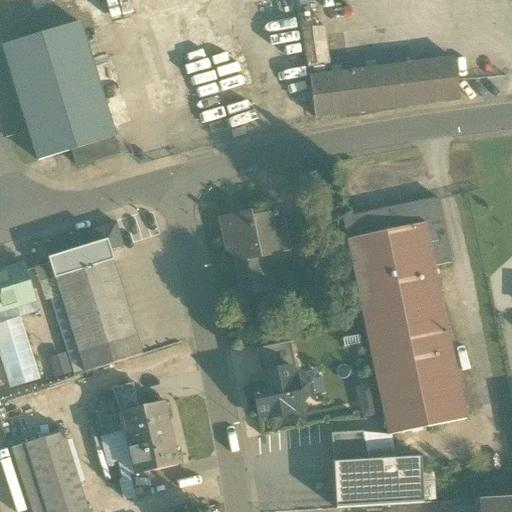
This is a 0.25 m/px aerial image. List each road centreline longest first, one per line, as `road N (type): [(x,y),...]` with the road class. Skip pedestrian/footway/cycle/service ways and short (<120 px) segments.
road 1 (residential): [(511,112),(161,185)]
road 2 (residential): [(161,185),(214,373),(239,511)]
road 3 (residential): [(161,185),(15,228)]
